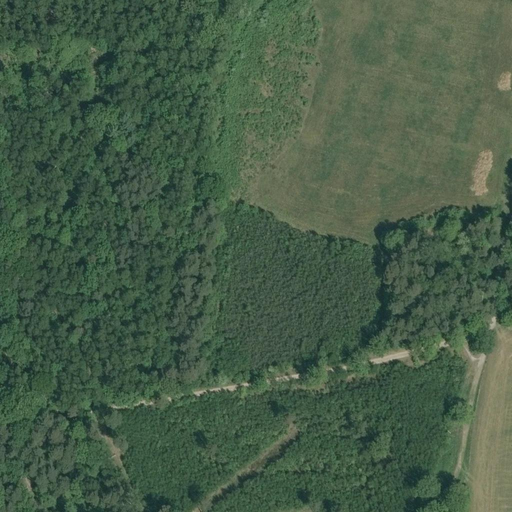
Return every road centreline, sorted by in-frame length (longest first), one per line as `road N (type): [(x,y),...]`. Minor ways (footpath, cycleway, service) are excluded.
road 1 (track): [(489,336),(323,374),(0,425)]
road 2 (track): [(489,336),(446,511)]
